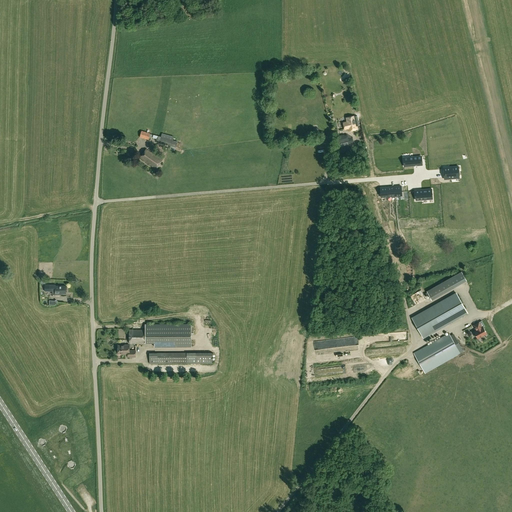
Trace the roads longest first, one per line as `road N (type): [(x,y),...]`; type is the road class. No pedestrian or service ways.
road 1 (unclassified): [(101,511),(91,252),(116,0)]
road 2 (track): [(323,182),(95,202)]
road 3 (primary): [(70,511),(0,402)]
